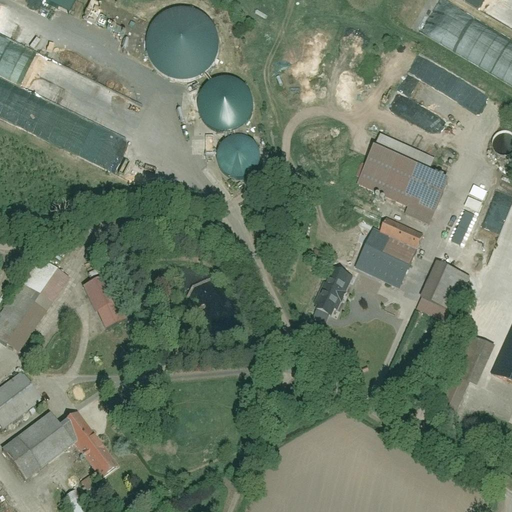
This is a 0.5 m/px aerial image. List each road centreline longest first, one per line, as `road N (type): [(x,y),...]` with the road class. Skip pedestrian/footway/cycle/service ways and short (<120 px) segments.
road 1 (unclassified): [(305,359),(256,250),(205,235),(128,235),(7,261),(0,255)]
road 2 (unclassified): [(305,359),(511,494)]
road 3 (unknown): [(305,359),(262,371),(107,373)]
road 4 (track): [(230,511),(266,416),(305,359)]
